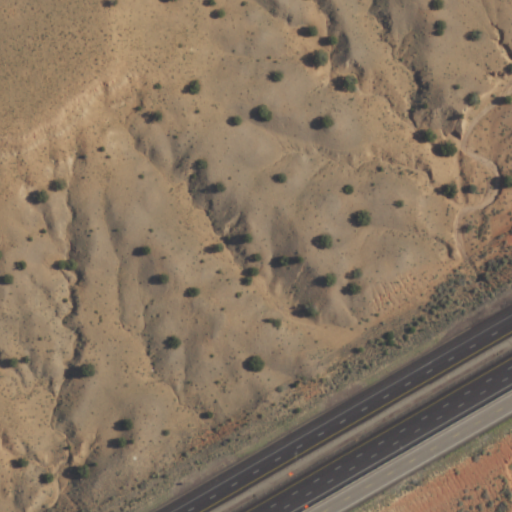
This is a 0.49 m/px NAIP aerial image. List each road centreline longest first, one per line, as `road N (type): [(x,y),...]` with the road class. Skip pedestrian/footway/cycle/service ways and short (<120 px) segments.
road 1 (motorway): [(511,329),(196,511)]
road 2 (motorway): [(276,511),(511,373)]
road 3 (residential): [(325,511),(511,403)]
